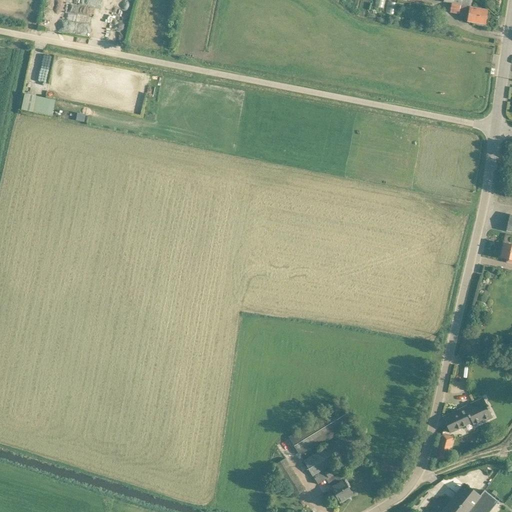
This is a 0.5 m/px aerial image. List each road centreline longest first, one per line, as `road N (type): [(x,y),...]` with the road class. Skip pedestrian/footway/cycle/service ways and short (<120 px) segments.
road 1 (unclassified): [(494,128),(0,30)]
road 2 (tertiary): [(494,128),(426,452),(406,490),(375,511)]
